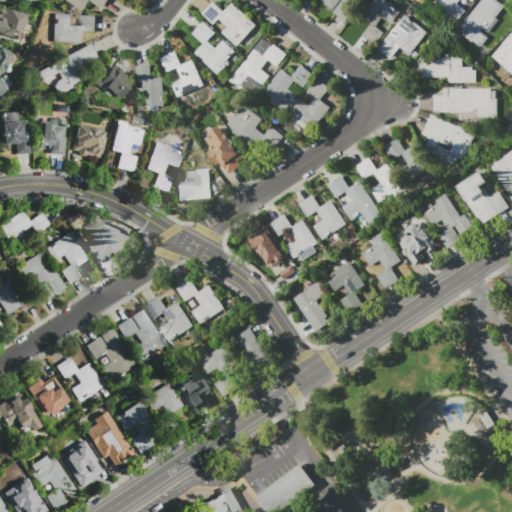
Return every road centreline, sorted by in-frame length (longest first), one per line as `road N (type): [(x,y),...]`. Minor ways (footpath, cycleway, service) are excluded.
road 1 (residential): [(0,362),(363,118)]
road 2 (residential): [(0,189),(95,192),(169,231),(253,288),(314,379)]
road 3 (tertiary): [(314,379),(511,251)]
road 4 (residential): [(266,0),(354,69),(369,98),(363,118)]
road 5 (tertiary): [(168,474),(294,393)]
